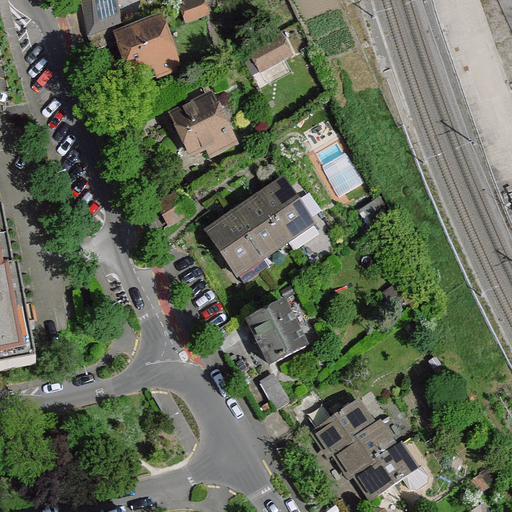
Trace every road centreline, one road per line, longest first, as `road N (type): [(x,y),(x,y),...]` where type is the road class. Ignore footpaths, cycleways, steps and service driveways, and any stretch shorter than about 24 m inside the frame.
road 1 (residential): [(35,0),(91,170),(178,356)]
road 2 (residential): [(178,356),(99,393),(0,415)]
road 3 (residential): [(59,511),(179,482),(234,451)]
